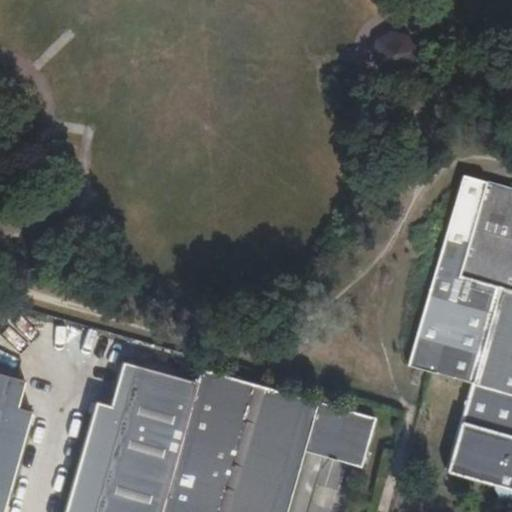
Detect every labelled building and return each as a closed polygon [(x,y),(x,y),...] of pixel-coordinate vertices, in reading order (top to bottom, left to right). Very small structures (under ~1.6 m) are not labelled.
[(406,33),(389,29),(371,40),(368,57),(378,72),(397,76),(412,67),(415,48),(406,33)] [(461,275),(487,180),(464,174),(409,364),(434,371),(461,275)] [(511,187),(487,180),(461,275),(511,289),(511,187)] [(511,289),(461,275),(434,371),(473,382),(511,393),(511,289)] [(158,511),(196,381),(123,360),(110,404),(96,400),(63,511),(158,511)] [(374,419),(199,370),(196,381),(158,511),(286,511),(304,453),(361,468),(374,419)] [(25,380),(0,373),(0,511),(3,511),(32,411),(18,407),(25,380)] [(511,393),(473,382),(448,471),(496,484),(495,488),(501,497),(510,491),(511,489),(511,488),(511,393)] [(510,491),(501,497),(507,507),(511,504),(511,488),(511,489),(510,491)]
